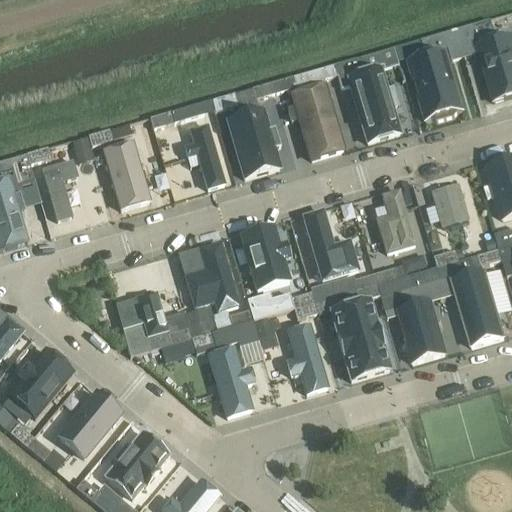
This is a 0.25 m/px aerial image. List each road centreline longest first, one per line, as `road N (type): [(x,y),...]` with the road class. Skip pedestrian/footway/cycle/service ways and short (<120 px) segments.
road 1 (residential): [(511,131),(8,279)]
road 2 (residential): [(511,366),(215,452)]
road 3 (residential): [(215,452),(8,279)]
